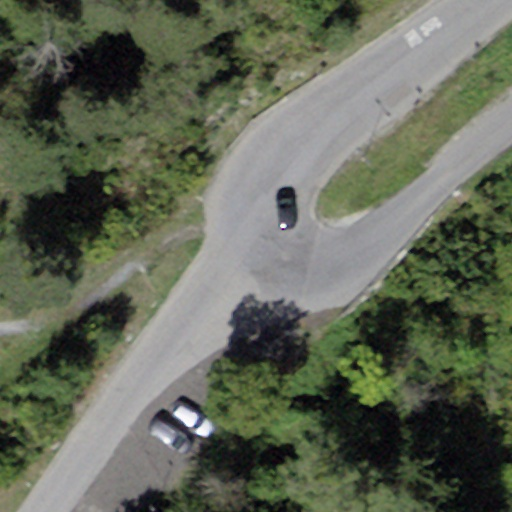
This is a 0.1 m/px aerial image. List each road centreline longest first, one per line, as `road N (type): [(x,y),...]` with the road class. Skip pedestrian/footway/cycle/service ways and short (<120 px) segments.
road 1 (residential): [(52,511),(263,234)]
road 2 (residential): [(511,121),(349,250),(319,258),(263,234)]
road 3 (residential): [(491,0),(286,143)]
